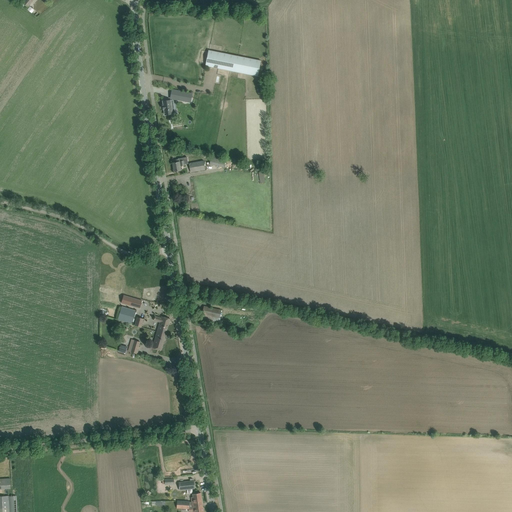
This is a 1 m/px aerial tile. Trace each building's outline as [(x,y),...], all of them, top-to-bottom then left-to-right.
[(208,50),(205,66),(209,66),(218,68),(257,76),(260,61),(208,50)] [(179,91),(177,100),(190,102),(192,93),(179,91)] [(163,105),(163,109),(164,109),(165,115),(172,114),(172,109),(174,109),(173,104),(171,104),(170,100),(163,101),(163,105)] [(211,156),(210,164),(224,167),(225,159),(211,156)] [(179,161),(179,162),(173,163),(174,171),(181,170),(180,165),(184,164),(184,161),(179,161)] [(191,172),(195,171),(205,170),(204,161),(189,163),(191,172)] [(124,295),(122,303),(140,308),(142,301),(124,295)] [(122,306),(118,320),(132,324),(136,311),(122,306)] [(219,322),(222,310),(204,306),(201,318),(219,322)] [(170,319),(165,318),(162,316),(161,318),(155,316),(154,320),(160,322),(157,332),(166,334),(170,319)] [(145,319),(138,317),(136,325),(142,327),(145,319)] [(161,350),(166,334),(157,332),(152,347),(161,350)] [(141,342),(132,339),(131,339),(128,351),(137,354),(138,350),(141,342)] [(0,489),(8,489),(11,489),(10,479),(0,479),(0,489)] [(193,493),(192,489),(194,488),(193,481),(178,483),(178,490),(187,489),(188,494),(193,493)] [(189,509),(203,507),(201,493),(193,494),(194,503),(192,503),(193,508),(189,508),(189,509)] [(0,511),(9,511),(9,496),(0,496),(0,511)]
